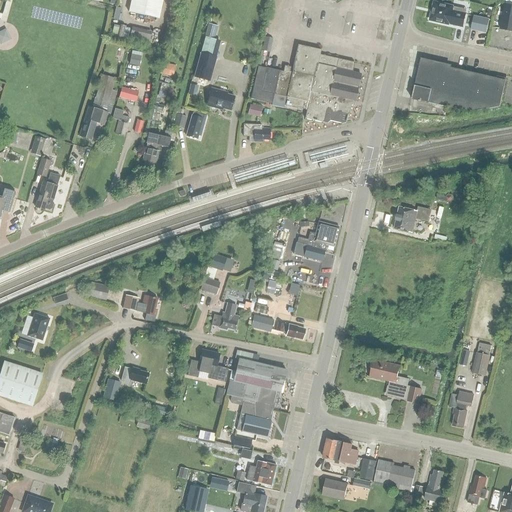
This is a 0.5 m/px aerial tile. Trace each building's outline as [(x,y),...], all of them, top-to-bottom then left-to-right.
[(130,0),(128,12),(158,19),(162,0),(130,0)] [(433,2),(429,19),(431,21),(448,25),(448,23),(462,27),(465,14),(453,11),(454,6),(433,2)] [(503,11),(500,29),(511,30),(511,6),(504,5),(503,11)] [(473,16),(470,29),(486,33),(489,20),(473,16)] [(204,36),(214,39),(218,26),(208,24),(204,36)] [(9,29),(0,32),(0,39),(2,44),(13,40),(9,29)] [(132,38),(152,44),(155,35),(135,29),(132,38)] [(269,52),(272,39),(265,37),(261,51),(269,52)] [(252,90),(250,99),(272,104),(271,106),(284,108),(284,106),(296,108),(296,107),(306,110),(304,118),(323,123),(324,123),(327,120),(329,121),(335,122),(340,123),(340,121),(345,120),(347,114),(349,105),(351,105),(353,106),(354,101),(360,74),(352,72),(350,72),(352,63),(354,63),(337,59),(319,55),(320,50),(297,45),(292,67),(293,67),(291,73),(289,72),(290,69),(290,68),(289,68),(289,69),(284,68),(284,67),(283,68),(283,72),(278,71),(266,68),(260,67),(257,66),(252,90)] [(143,64),(143,51),(133,51),(132,63),(143,64)] [(215,58),(200,54),(194,77),(209,81),(215,58)] [(414,86),(411,99),(418,101),(420,102),(420,101),(428,103),(470,112),(499,107),(502,96),(505,80),(503,80),(502,82),(497,80),(498,78),(495,78),(451,68),(422,61),(416,86),(414,86)] [(170,66),(161,64),(159,75),(168,78),(170,66)] [(88,107),(79,136),(91,140),(96,122),(103,125),(106,113),(109,114),(116,91),(112,90),(115,79),(101,76),(92,108),(88,107)] [(154,96),(147,120),(154,122),(157,111),(162,113),(163,106),(158,105),(160,97),(164,99),(167,89),(160,87),(157,97),(154,96)] [(119,97),(135,102),(138,92),(121,88),(119,97)] [(206,106),(217,109),(218,107),(230,111),(234,97),(226,94),(226,93),(211,89),(206,106)] [(261,107),(249,105),(248,111),(260,113),(261,107)] [(129,118),(122,116),(123,111),(115,109),(113,113),(112,119),(118,120),(115,134),(124,136),(124,133),(126,133),(129,123),(127,123),(129,118)] [(193,112),(186,136),(197,139),(198,135),(201,136),(206,115),(193,112)] [(176,113),(173,125),(183,128),(186,116),(176,113)] [(138,116),(137,120),(136,120),(132,131),(139,133),(143,117),(138,116)] [(269,140),(269,129),(261,128),(261,125),(243,124),(243,136),(253,137),(253,142),(262,142),(262,140),(269,140)] [(5,143),(14,145),(18,133),(5,130),(2,139),(6,140),(5,143)] [(160,151),(161,146),(167,148),(169,137),(149,133),(146,144),(147,144),(146,148),(145,148),(142,161),(144,162),(143,166),(152,168),(153,164),(155,164),(158,151),(160,151)] [(30,154),(39,157),(45,139),(35,136),(30,154)] [(308,165),(352,154),(349,142),(305,152),(308,165)] [(36,175),(45,177),(50,161),(41,159),(36,175)] [(35,207),(43,210),(44,208),(49,210),(51,208),(53,204),(51,201),(52,200),(60,176),(50,173),(47,183),(42,182),(35,207)] [(0,215),(2,211),(9,213),(15,193),(1,189),(0,191),(0,215)] [(447,197),(446,203),(453,205),(454,198),(447,197)] [(396,220),(394,229),(412,233),(415,218),(428,221),(430,210),(418,207),(417,211),(399,207),(397,215),(396,215),(395,220),(396,220)] [(300,244),(297,255),(322,262),(325,250),(324,250),(326,245),(334,247),(339,228),(318,222),(315,234),(312,247),(300,244)] [(300,233),(309,234),(309,222),(301,222),(300,233)] [(220,256),(212,254),(208,266),(221,270),(225,258),(220,256)] [(270,269),(276,270),(279,262),(272,260),(270,269)] [(204,278),(200,290),(213,294),(216,295),(219,283),(213,281),(216,273),(207,270),(204,278)] [(271,280),(269,291),(279,294),(282,283),(271,280)] [(293,283),(291,293),(300,294),(301,284),(293,283)] [(91,284),(88,296),(104,299),(107,288),(91,284)] [(59,302),(70,298),(68,293),(57,297),(59,302)] [(119,294),(116,307),(122,308),(125,295),(119,294)] [(125,295),(122,308),(135,311),(137,303),(138,298),(125,295)] [(137,303),(135,311),(141,312),(141,313),(146,314),(144,320),(150,321),(154,322),(154,320),(157,309),(155,309),(157,299),(144,296),(142,304),(137,303)] [(224,313),(222,313),(221,317),(213,315),(211,325),(219,327),(218,328),(226,330),(227,328),(234,330),(238,317),(234,316),(236,305),(226,303),(224,313)] [(254,312),(266,315),(268,308),(256,305),(254,312)] [(27,336),(42,341),(49,319),(34,314),(27,336)] [(251,327),(270,332),(273,320),(254,315),(251,327)] [(294,337),(302,339),(304,330),(297,328),(297,327),(288,325),(277,323),(275,331),(286,333),(286,336),(294,338),(294,337)] [(28,343),(19,340),(16,347),(26,350),(28,343)] [(479,343),(477,353),(476,353),(471,373),(485,376),(490,356),(489,356),(491,346),(479,343)] [(460,365),(466,366),(470,352),(463,350),(460,365)] [(191,361),(187,376),(197,378),(198,372),(208,374),(207,378),(225,382),(228,369),(216,366),(219,355),(201,351),(198,362),(191,361)] [(241,399),(241,402),(242,403),(236,430),(266,438),(277,392),(280,392),(286,370),(251,362),(238,359),(233,381),(229,380),(225,395),(241,399)] [(407,401),(418,404),(421,390),(407,386),(408,380),(396,377),(399,366),(373,360),(369,377),(389,382),(386,395),(407,400),(407,401)] [(3,363),(3,365),(0,372),(0,394),(32,405),(42,376),(3,363)] [(129,380),(145,384),(148,374),(138,371),(138,370),(132,368),(132,369),(124,367),(120,381),(129,383),(129,380)] [(103,398),(116,401),(120,383),(107,380),(103,398)] [(219,387),(217,404),(224,404),(226,388),(219,387)] [(474,395),(468,394),(459,391),(458,395),(451,394),(448,407),(454,408),(452,414),(454,415),(452,426),(460,427),(463,428),(466,411),(464,410),(465,405),(468,406),(471,406),(474,395)] [(153,413),(164,416),(166,409),(154,406),(153,413)] [(0,433),(8,436),(14,418),(2,414),(0,413),(0,433)] [(217,440),(217,433),(207,432),(207,440),(217,440)] [(233,445),(250,449),(252,440),(235,436),(233,445)] [(355,465),(358,451),(348,449),(349,444),(342,443),(327,439),(323,458),(339,462),(339,461),(347,463),(355,465)] [(219,441),(217,446),(234,451),(235,446),(219,441)] [(358,478),(372,481),(375,462),(362,459),(358,478)] [(393,466),(393,463),(378,460),(373,483),(410,492),(415,471),(393,466)] [(276,466),(275,465),(275,466),(265,463),(257,461),(255,468),(249,466),(249,467),(246,480),(252,481),(252,482),(260,484),(261,483),(270,485),(270,486),(271,486),(271,485),(276,466)] [(427,487),(424,499),(442,504),(445,491),(440,490),(443,478),(442,477),(443,472),(434,470),(433,475),(430,474),(427,487)] [(484,499),(487,490),(483,490),(486,478),(475,476),(473,487),(471,486),(469,495),(467,502),(470,503),(477,505),(479,498),(484,499)] [(212,486),(225,489),(227,482),(214,479),(212,486)] [(353,486),(369,490),(370,483),(355,479),(353,486)] [(322,495),(343,499),(347,485),(325,480),(322,495)] [(238,483),(236,492),(245,494),(242,504),(241,504),(240,510),(246,511),(249,511),(250,511),(262,511),(266,497),(254,494),(256,487),(250,485),(238,483)] [(511,511),(511,485),(509,494),(503,493),(500,505),(498,511),(511,511)] [(190,486),(185,510),(195,511),(200,511),(206,490),(190,486)] [(413,497),(420,499),(423,487),(416,486),(413,497)] [(0,500),(0,511),(9,511),(14,499),(3,494),(0,500)] [(23,511),(49,511),(52,505),(28,497),(23,511)]
